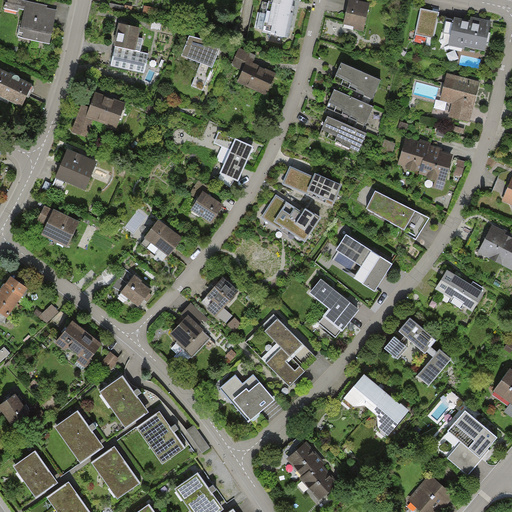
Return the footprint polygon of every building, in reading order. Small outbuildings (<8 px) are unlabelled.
[(57,8),(18,0),(6,0),(5,8),(25,13),(20,39),(50,45),(57,8)] [(291,42),(298,0),(269,0),(263,37),(291,42)] [(371,4),(350,0),(345,26),(366,30),(371,4)] [(440,49),(447,18),(439,16),(440,12),(421,8),(414,40),(426,42),(425,46),(440,49)] [(477,24),(447,18),(440,49),(449,51),(450,44),(465,47),(465,45),(485,49),(490,23),(478,20),(477,24)] [(144,29),(120,24),(111,66),(145,74),(149,54),(139,52),(144,29)] [(204,92),(225,43),(195,30),(183,56),(203,65),(193,87),(204,92)] [(246,67),(238,85),(269,97),(278,75),(253,65),(256,58),(238,51),(234,62),(246,67)] [(381,81),(342,63),(334,81),(373,99),(381,81)] [(0,71),(0,98),(9,103),(19,79),(0,71)] [(480,84),(447,76),(441,100),(455,103),(451,118),(469,123),(480,84)] [(19,79),(9,103),(27,111),(38,88),(19,79)] [(375,107),(336,90),(328,109),(366,126),(375,107)] [(126,105),(98,95),(91,117),(79,113),(75,127),(91,133),(94,123),(118,131),(126,105)] [(365,132),(328,116),(320,136),(357,151),(359,152),(367,133),(365,132)] [(239,182),(255,149),(210,128),(204,142),(230,154),(217,182),(231,188),(235,180),(239,182)] [(408,139),(399,167),(420,174),(429,146),(408,139)] [(446,151),(429,146),(420,174),(436,179),(433,188),(443,191),(455,157),(445,154),(446,151)] [(68,152),(57,177),(87,190),(89,186),(100,191),(109,171),(68,152)] [(314,178),(292,168),(285,183),(299,189),(323,200),(332,204),(341,185),(316,174),(314,178)] [(511,181),(503,204),(511,207),(511,181)] [(205,191),(193,211),(213,223),(225,203),(205,191)] [(377,192),(369,211),(418,241),(432,218),(377,192)] [(304,211),(303,213),(287,203),(277,196),(264,216),(305,242),(320,218),(305,208),(304,211)] [(81,222),(49,206),(37,231),(69,246),(81,222)] [(160,218),(146,237),(172,257),(186,237),(160,218)] [(511,236),(492,228),(480,256),(511,270),(511,236)] [(396,263),(343,232),(335,246),(358,263),(351,274),(378,291),(396,263)] [(485,292),(450,270),(437,289),(472,312),(485,292)] [(136,274),(122,292),(140,306),(154,289),(136,274)] [(224,275),(201,304),(218,318),(242,290),(224,275)] [(12,276),(2,291),(19,302),(29,287),(12,276)] [(362,309),(322,278),(310,293),(330,308),(318,323),(338,339),(362,309)] [(2,291),(0,293),(0,310),(9,317),(19,302),(2,291)] [(53,302),(40,314),(47,321),(60,309),(53,302)] [(182,306),(164,326),(181,341),(177,345),(193,359),(212,338),(203,330),(206,327),(182,306)] [(274,313),(245,343),(291,387),(319,357),(274,313)] [(439,340),(413,318),(400,332),(426,354),(429,351),(435,356),(418,375),(430,386),(454,358),(442,348),(439,350),(434,345),(439,340)] [(104,343),(74,319),(57,341),(87,365),(104,343)] [(415,351),(398,336),(385,350),(402,365),(415,351)] [(250,365),(221,389),(252,427),(281,402),(250,365)] [(511,367),(495,390),(511,401),(511,367)] [(367,407),(372,412),(389,392),(368,372),(345,398),(356,408),(367,407)] [(124,375),(102,391),(128,427),(150,411),(124,375)] [(378,427),(388,436),(411,411),(389,392),(372,412),(377,416),(378,427)] [(19,393),(0,406),(14,426),(33,413),(19,393)] [(80,409),(57,425),(83,462),(106,446),(80,409)] [(498,437),(466,410),(448,430),(461,442),(447,458),(468,476),(469,475),(486,455),(480,450),(484,447),(487,449),(498,437)] [(162,411),(139,427),(165,464),(188,448),(162,411)] [(195,425),(187,431),(201,450),(203,453),(211,448),(208,445),(195,425)] [(306,439),(286,456),(303,475),(319,460),(322,458),(306,439)] [(116,446),(93,461),(119,498),(142,482),(116,446)] [(38,450),(17,464),(38,496),(59,482),(38,450)] [(303,475),(300,478),(319,500),(339,483),(319,460),(303,475)] [(199,472),(177,488),(193,511),(220,511),(225,509),(199,472)] [(432,474),(408,500),(421,511),(440,511),(456,494),(432,474)] [(90,511),(71,482),(49,496),(60,511),(90,511)] [(157,511),(151,503),(138,511),(157,511)]
